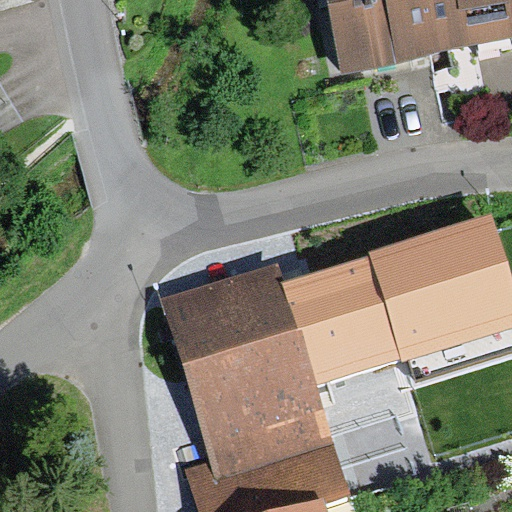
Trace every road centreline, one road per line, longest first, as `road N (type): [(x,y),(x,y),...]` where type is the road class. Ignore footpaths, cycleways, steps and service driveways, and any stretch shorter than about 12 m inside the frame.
road 1 (residential): [(114,219),(205,227),(428,166),(511,164)]
road 2 (residential): [(136,511),(103,275)]
road 3 (residential): [(79,0),(114,219)]
road 4 (residential): [(103,275),(0,357)]
